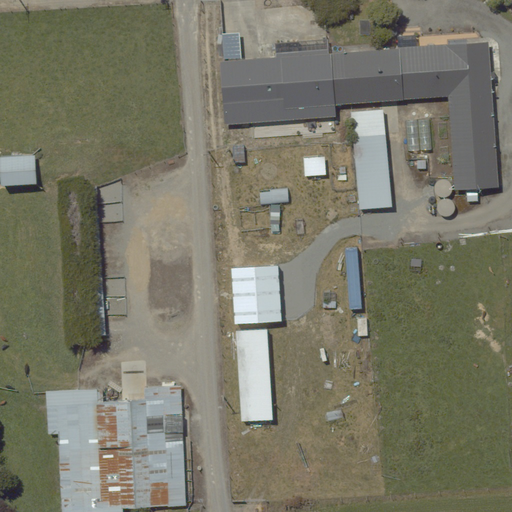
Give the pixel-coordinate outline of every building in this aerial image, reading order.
[(220,64),(224,116),(446,99),(453,194),(498,191),(487,44),(220,64)] [(387,111),(351,114),(359,212),(395,209),(387,111)] [(329,155),(303,157),(304,178),(330,177),(329,155)] [(38,156),(2,156),(2,191),(38,191),(38,156)] [(98,185),(61,188),(72,368),(96,366),(94,338),(108,337),(98,185)] [(289,189),(258,190),(258,207),(289,206),(289,189)] [(367,250),(344,251),(346,299),(369,298),(367,250)] [(271,329),(235,331),(240,423),(276,421),(271,329)] [(48,437),(59,436),(61,511),(132,511),(133,511),(186,510),(183,383),(144,384),(144,400),(105,401),(105,389),(47,391),(48,437)]
